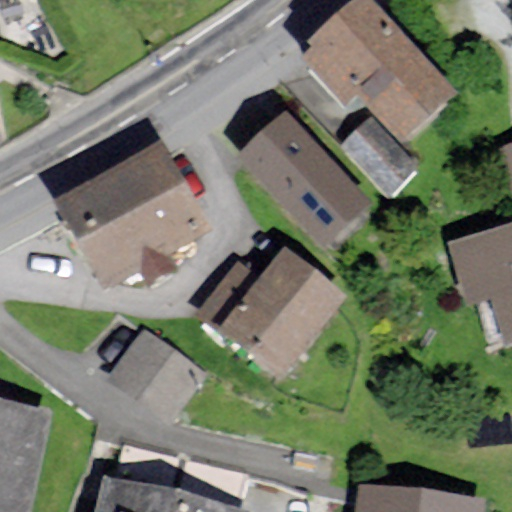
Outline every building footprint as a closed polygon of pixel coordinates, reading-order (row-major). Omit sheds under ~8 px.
[(438,113),(351,17),(292,69),(336,118),(346,109),(388,157),(438,113)] [(364,215),(278,120),(221,171),(307,266),(364,215)] [(195,244),(149,160),(46,215),(92,300),(195,244)] [(511,351),(511,239),(440,257),(456,317),(478,312),(489,357),(511,351)] [(324,312),(271,269),(213,341),(266,384),(324,312)] [(196,383),(139,344),(108,388),(166,427),(196,383)] [(16,511),(36,427),(0,418),(0,511),(16,511)] [(153,511),(98,499),(94,511),(153,511)] [(420,511),(348,503),(346,511),(420,511)]
